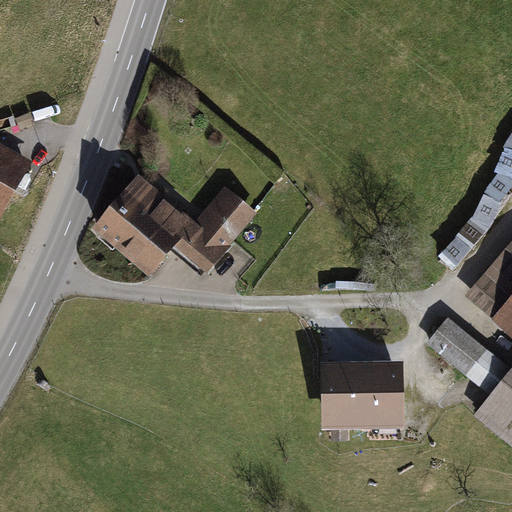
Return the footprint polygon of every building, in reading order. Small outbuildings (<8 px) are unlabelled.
[(0,142),(0,222),(37,166),(0,142)] [(141,178),(91,235),(146,282),(173,251),(202,276),(256,214),(222,185),(190,221),(141,178)] [(441,259),(455,271),(510,206),(496,194),(441,259)] [(511,328),(511,257),(477,298),(511,328)] [(430,344),(470,380),(492,356),(452,320),(430,344)] [(363,428),(362,364),(321,365),(322,429),(363,428)] [(404,428),(403,364),(362,364),(363,428),(404,428)] [(511,441),(511,376),(480,415),(511,441)]
